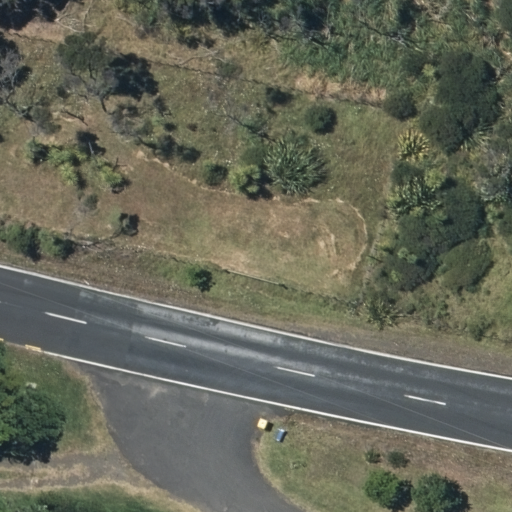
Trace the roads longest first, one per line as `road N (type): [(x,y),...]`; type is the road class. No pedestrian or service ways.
road 1 (secondary): [(511,417),(177,343)]
road 2 (residential): [(269,511),(208,481),(174,401),(177,343)]
road 3 (secondary): [(177,343),(0,302)]
